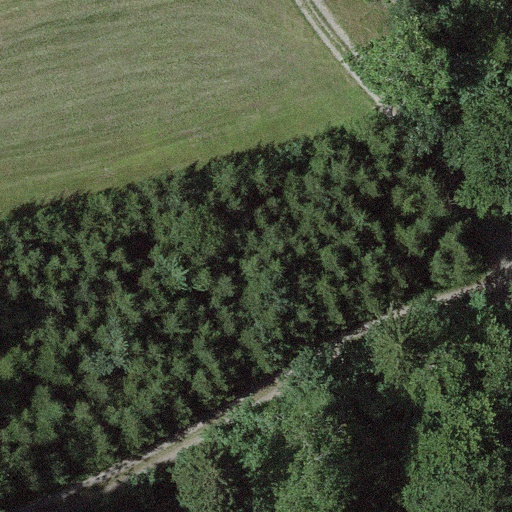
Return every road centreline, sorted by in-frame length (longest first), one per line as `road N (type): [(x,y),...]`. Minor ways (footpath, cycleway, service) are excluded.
road 1 (track): [(467,299),(317,358),(49,511)]
road 2 (track): [(312,0),(435,164),(467,299),(511,288)]
